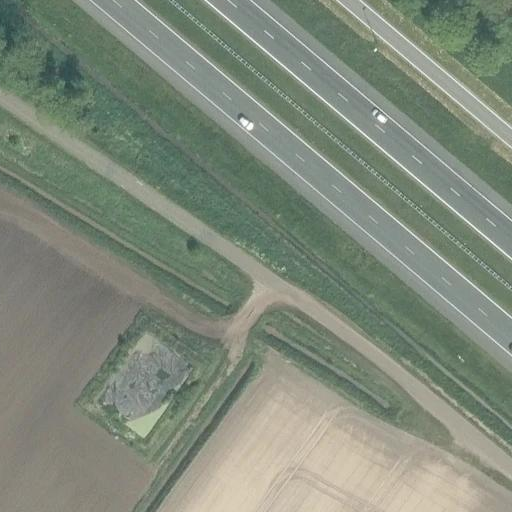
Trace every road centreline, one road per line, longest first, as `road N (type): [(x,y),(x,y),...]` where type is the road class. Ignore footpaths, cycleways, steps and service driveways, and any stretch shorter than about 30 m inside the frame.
road 1 (unclassified): [(511,461),(433,392),(0,106)]
road 2 (motorway): [(104,0),(511,347)]
road 3 (motorway): [(511,241),(227,0)]
